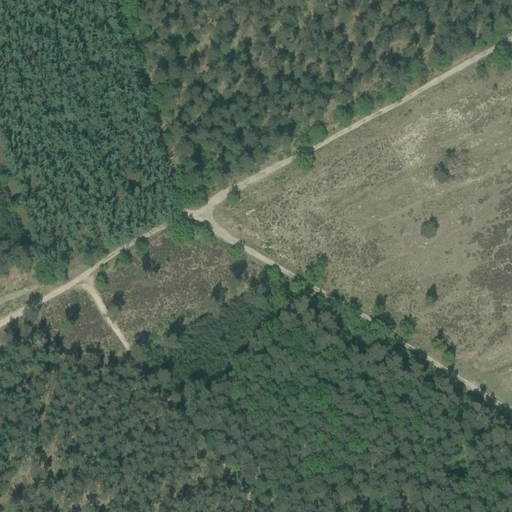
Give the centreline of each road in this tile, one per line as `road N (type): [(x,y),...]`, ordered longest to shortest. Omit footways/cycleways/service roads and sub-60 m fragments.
road 1 (track): [(0,317),(361,121)]
road 2 (track): [(511,411),(191,213)]
road 3 (track): [(511,39),(361,121)]
